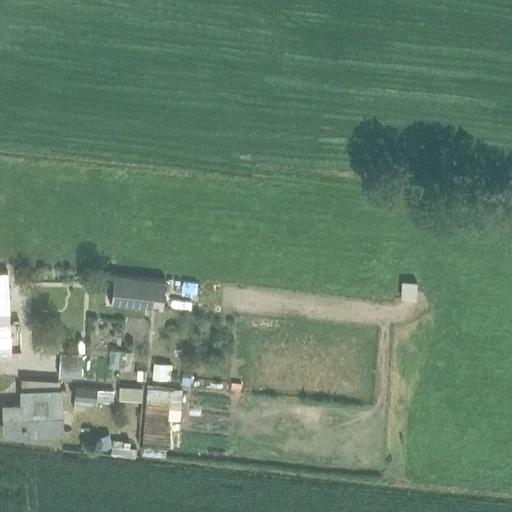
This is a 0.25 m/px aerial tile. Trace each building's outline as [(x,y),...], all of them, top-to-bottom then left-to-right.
[(0,271),(0,315),(10,315),(9,272),(0,271)] [(163,279),(161,279),(74,272),(73,285),(110,288),(108,311),(160,315),(163,279)] [(423,291),(423,276),(408,276),(408,291),(423,291)] [(0,352),(11,353),(10,315),(0,315),(0,352)] [(64,346),(37,342),(34,362),(61,366),(64,346)] [(118,342),(116,369),(135,370),(136,343),(118,342)] [(157,372),(177,372),(177,355),(158,354),(157,372)] [(143,381),(120,381),(120,400),(143,400),(143,381)] [(4,435),(66,434),(65,387),(21,388),(22,403),(4,404),(4,435)] [(102,399),(103,388),(80,387),(79,398),(102,399)] [(154,401),(146,448),(170,452),(178,405),(154,401)] [(116,447),(141,448),(141,433),(116,432),(116,447)]
